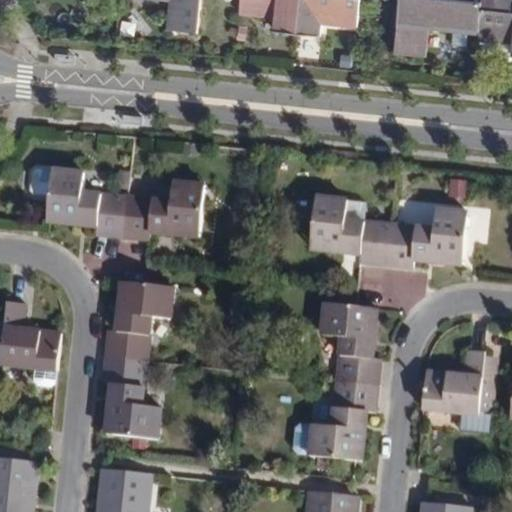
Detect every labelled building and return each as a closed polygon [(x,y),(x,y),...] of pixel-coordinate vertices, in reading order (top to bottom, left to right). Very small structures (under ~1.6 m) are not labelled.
[(170,0),(168,28),(197,30),(200,0),(170,0)] [(240,0),(240,12),(276,16),(275,28),(300,31),(303,0),(240,0)] [(361,0),(303,0),(300,31),(321,33),(322,20),(359,25),(361,0)] [(429,28),(481,33),(484,1),(471,0),(402,0),(396,52),(426,55),(429,28)] [(511,0),(483,0),(484,1),(481,33),(480,38),(511,40),(511,8),(511,9),(511,0)] [(99,236),(126,239),(130,198),(86,193),(87,175),(55,172),(50,216),(67,218),(67,224),(70,227),(99,230),(99,236)] [(175,203),(130,198),(126,239),(152,242),(153,236),(177,239),(185,235),(186,231),(202,233),(207,189),(177,185),(175,203)] [(363,265),(389,268),(393,227),(366,224),(350,222),(351,205),(320,202),(315,246),(331,247),(332,252),(336,256),(363,259),(363,265)] [(351,205),(350,222),(366,224),(369,206),(351,205)] [(438,231),(393,227),(389,268),(416,271),(417,265),(443,267),(450,259),(467,261),(472,217),(440,213),(438,231)] [(109,362),(150,366),(154,323),(172,324),(176,291),(131,286),(130,306),(124,307),(121,311),(119,337),(111,337),(109,362)] [(24,307),(7,305),(5,325),(0,324),(0,356),(2,357),(0,368),(37,372),(35,386),(39,389),(52,391),(56,388),(61,336),(21,332),(24,307)] [(337,385),(378,389),(380,363),(374,362),(377,333),(370,329),(372,311),(327,306),(324,338),(341,340),(337,385)] [(488,356),(470,354),(467,379),(428,375),(424,413),(462,416),(461,433),(492,436),(496,391),(485,390),(488,358),(488,356)] [(485,390),(496,391),(499,358),(488,358),(485,390)] [(150,366),(109,362),(106,389),(113,390),(111,416),(113,420),(117,423),(116,441),(160,445),(164,412),(146,410),(150,366)] [(378,389),(337,385),(332,429),(301,428),(296,432),(294,453),(298,457),(355,463),(356,446),(364,445),(366,441),(368,416),(375,417),(378,389)] [(0,511),(24,511),(25,502),(35,503),(39,463),(0,459),(0,511)] [(150,511),(154,476),(107,471),(102,510),(112,511),(111,511),(150,511)] [(358,511),(360,498),(313,493),(311,511),(358,511)] [(25,502),(24,511),(34,511),(35,503),(25,502)]
